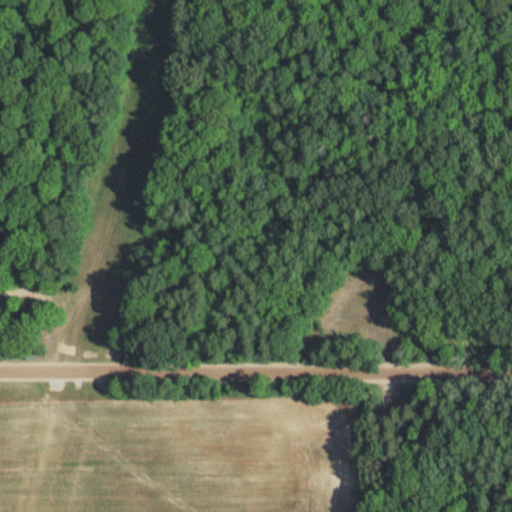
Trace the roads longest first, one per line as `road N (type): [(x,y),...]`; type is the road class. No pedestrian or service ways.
road 1 (residential): [(0,371),(511,372)]
road 2 (residential): [(374,374),(393,511)]
road 3 (residential): [(377,424),(471,451),(511,451)]
